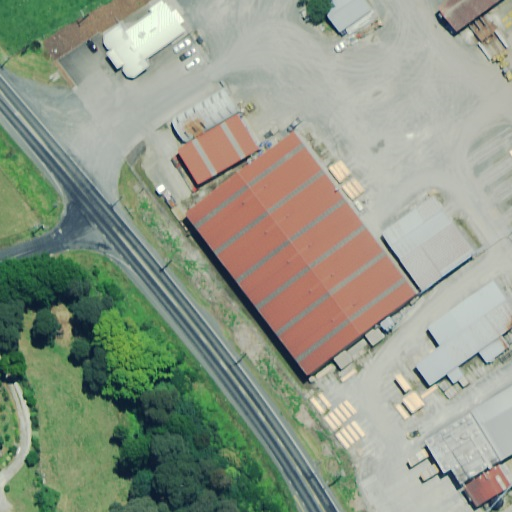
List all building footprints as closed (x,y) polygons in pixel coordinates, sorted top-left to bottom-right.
[(156,0),(98,44),(121,75),(180,32),(156,0)] [(357,0),(314,0),(314,1),(336,33),(366,12),(357,0)] [(491,0),(435,0),(430,4),(449,30),(491,0)] [(325,42),(302,10),(288,20),(299,36),(306,31),(318,47),(325,42)] [(222,91),(171,118),(184,142),(235,115),(222,91)] [(238,117),(178,149),(196,183),(256,150),(238,117)] [(310,377),(419,294),(295,131),(185,214),(310,377)] [(432,193),(378,232),(422,293),(476,255),(432,193)] [(511,308),(491,280),(427,327),(441,346),(415,365),(430,386),(447,374),(454,383),(458,380),(463,387),(469,382),(458,367),(478,352),(487,365),(511,347),(502,335),(511,327),(511,308)] [(511,386),(468,414),(498,462),(511,453),(511,386)] [(511,484),(498,462),(468,414),(425,440),(445,473),(452,469),(476,507),(511,485),(511,484)]
